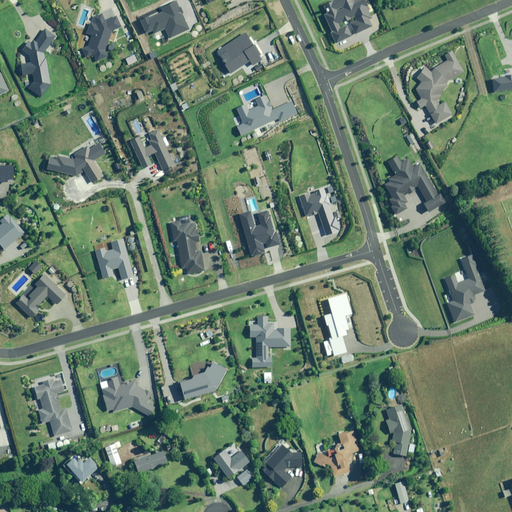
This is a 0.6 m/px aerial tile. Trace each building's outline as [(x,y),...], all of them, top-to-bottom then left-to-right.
[(338,0),(342,8),(336,11),(332,2),(323,7),(326,14),(323,15),(331,31),(329,32),(334,43),(350,35),(346,27),(339,31),(334,22),(352,13),(353,16),(355,15),(357,21),(349,25),(354,34),(370,26),(363,12),(366,10),(364,7),(366,6),(363,0),(359,0),(356,2),(355,0),(338,0)] [(87,45),(79,49),(84,59),(91,55),(95,63),(107,57),(104,50),(109,32),(119,27),(114,17),(106,22),(101,13),(92,18),(95,23),(88,21),(85,33),(90,34),(87,45)] [(32,80),(25,89),(39,98),(48,84),(42,51),(53,34),(43,28),(34,43),(32,39),(29,43),(26,41),(19,50),(28,57),(28,64),(17,65),(17,75),(28,74),(32,80)] [(241,32),(209,51),(223,75),(244,62),(247,67),(258,60),(241,32)] [(415,110),(421,107),(431,126),(448,117),(440,102),(435,105),(432,100),(446,78),(457,72),(449,55),(443,58),(446,62),(426,72),(417,67),(411,78),(415,80),(411,88),(417,99),(410,103),(415,110)] [(0,94),(9,91),(0,71),(0,94)] [(505,77),(491,80),(494,93),(511,89),(511,74),(506,75),(505,77)] [(242,124),(235,127),(239,135),(277,118),(279,122),(296,114),(290,101),(271,110),(264,96),(255,100),(257,106),(248,110),(244,102),(234,107),(242,124)] [(138,135),(128,140),(141,168),(149,164),(145,156),(152,152),(161,170),(173,164),(156,128),(147,133),(150,139),(146,141),(147,144),(143,146),(138,135)] [(257,129),(250,133),(253,139),(260,136),(257,129)] [(44,156),(41,171),(74,178),(84,171),(91,182),(102,176),(92,161),(105,152),(99,142),(89,149),(86,144),(70,154),(72,157),(71,158),(53,154),(52,158),(44,156)] [(181,145),(176,147),(181,159),(186,157),(181,145)] [(390,208),(395,215),(405,208),(402,203),(406,202),(401,194),(416,185),(426,201),(423,203),(428,211),(443,202),(439,196),(438,197),(419,166),(412,170),(409,165),(404,168),(400,162),(390,168),(395,175),(389,179),(391,182),(385,185),(393,198),(389,200),(393,206),(390,208)] [(0,182),(5,183),(5,179),(14,179),(14,166),(0,165),(0,182)] [(257,177),(250,180),(253,186),(259,184),(257,177)] [(307,193),(297,196),(303,215),(317,211),(321,224),(332,221),(327,206),(330,206),(327,194),(324,194),(322,188),(313,190),(314,193),(307,195),(307,193)] [(238,214),(251,256),(254,255),(255,256),(262,254),(262,253),(265,252),(263,244),(266,243),(267,249),(280,245),(277,231),(275,231),(271,217),(269,218),(267,210),(257,213),(261,226),(255,227),(251,211),(238,214)] [(0,246),(3,249),(24,231),(7,212),(0,217),(0,246)] [(179,219),(168,221),(171,241),(175,241),(180,269),(186,268),(187,272),(203,269),(200,251),(195,252),(193,242),(197,241),(194,221),(179,224),(179,219)] [(103,247),(94,250),(101,278),(111,275),(109,269),(117,267),(120,279),(130,276),(121,239),(108,242),(110,249),(104,250),(103,247)] [(443,300),(451,323),(473,315),(469,304),(472,294),(485,289),(471,251),(458,256),(466,279),(456,282),(453,273),(440,277),(448,298),(443,300)] [(21,292),(11,303),(28,319),(35,312),(30,307),(43,293),(55,304),(65,294),(43,273),(32,283),(36,287),(26,297),(21,292)] [(69,279),(65,284),(74,292),(78,288),(69,279)] [(320,301),(333,354),(345,351),(341,336),(348,334),(344,316),(351,314),(347,295),(320,301)] [(248,357),(249,367),(270,367),(269,359),(265,359),(264,346),(289,344),(288,330),(271,331),(271,324),(265,325),(265,316),(255,316),(255,324),(246,324),(247,339),(253,339),(254,357),(248,357)] [(228,368),(211,359),(202,375),(173,382),(178,401),(215,391),(228,368)] [(131,406),(148,416),(154,407),(145,402),(151,393),(144,389),(143,391),(135,386),(133,381),(129,383),(128,380),(121,382),(122,384),(118,385),(116,378),(106,381),(108,387),(101,389),(103,395),(101,395),(106,411),(110,409),(111,413),(131,406)] [(50,419),(54,434),(69,430),(64,408),(59,410),(55,393),(61,391),(59,381),(52,382),(51,379),(39,382),(41,385),(32,387),(35,399),(38,399),(41,409),(37,410),(40,422),(50,419)] [(405,401),(403,395),(397,398),(400,404),(405,401)] [(394,442),(392,452),(405,455),(410,432),(401,404),(384,410),(387,419),(382,420),(387,434),(392,432),(390,441),(394,442)] [(317,453),(313,462),(329,469),(332,478),(349,472),(347,466),(354,463),(351,455),(361,451),(353,429),(336,435),(339,442),(336,443),(333,447),(334,454),(332,455),(329,458),(317,453)] [(113,444),(103,447),(110,467),(119,464),(113,444)] [(270,466),(265,472),(280,485),(287,477),(281,472),(285,467),(301,466),(300,452),(291,452),(281,444),(265,461),(270,466)] [(223,448),(210,458),(226,479),(248,462),(239,451),(230,457),(223,448)] [(161,450),(131,460),(136,473),(166,463),(161,450)] [(70,460),(64,465),(79,482),(95,467),(87,458),(81,463),(77,459),(73,463),(70,460)] [(244,469),(235,477),(243,486),(252,478),(244,469)] [(392,484),(398,504),(408,501),(401,481),(392,484)]
